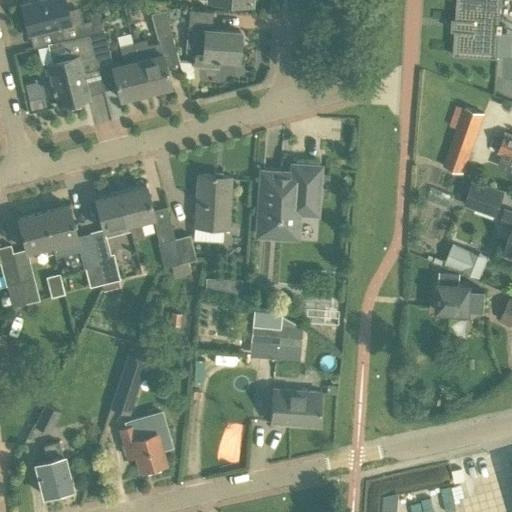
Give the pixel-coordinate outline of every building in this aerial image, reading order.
[(89,34),(102,22),(92,24),(91,19),(83,21),(80,7),(65,10),(62,0),(43,0),(19,6),(26,35),(47,30),(50,43),(50,44),(89,34)] [(455,30),(453,54),(497,58),(499,31),(502,32),(502,23),(500,22),(501,0),(456,0),(456,17),(455,30)] [(172,34),(165,8),(151,12),(158,38),(172,34)] [(237,62),(239,34),(210,31),(212,11),(189,9),(185,51),(194,52),(193,64),(219,67),(220,60),(237,62)] [(102,21),(102,22),(89,34),(97,65),(111,61),(102,21)] [(79,71),(97,66),(97,65),(89,34),(50,44),(50,43),(48,44),(52,63),(45,64),(56,107),(86,100),(79,71)] [(145,94),(170,88),(158,42),(147,45),(146,38),(132,41),(145,94)] [(125,64),(111,68),(120,100),(145,94),(132,41),(120,44),(125,64)] [(184,77),(194,76),(192,62),(179,60),(179,61),(184,77)] [(44,107),(41,95),(27,99),(30,110),(44,107)] [(463,173),(484,113),(457,103),(449,125),(456,127),(442,165),(463,173)] [(511,135),(506,134),(499,153),(511,157),(511,135)] [(314,213),(317,168),(292,166),(291,177),(279,177),(280,174),(261,172),(257,235),(275,236),(276,227),(295,228),(296,212),(314,213)] [(227,231),(231,178),(197,175),(193,228),(227,231)] [(496,216),(505,190),(473,178),(464,204),(496,216)] [(122,193),(120,193),(121,198),(128,224),(129,224),(130,229),(133,240),(146,236),(142,221),(153,218),(151,209),(150,205),(145,187),(122,193)] [(117,194),(95,200),(99,214),(102,227),(103,231),(105,230),(128,224),(121,198),(120,193),(117,194)] [(95,257),(89,231),(74,234),(68,208),(43,214),(52,252),(54,252),(52,246),(76,240),(82,264),(84,264),(89,286),(102,283),(95,257)] [(511,211),(506,209),(500,223),(511,227),(511,230),(503,254),(505,255),(506,257),(511,259),(511,211)] [(47,254),(52,252),(43,214),(18,221),(26,253),(13,256),(12,257),(19,281),(24,302),(40,298),(28,252),(45,248),(47,254)] [(175,237),(181,262),(196,258),(190,233),(175,237)] [(175,237),(158,241),(164,267),(171,265),(181,262),(175,237)] [(445,262),(479,277),(488,257),(453,242),(445,262)] [(111,253),(95,257),(102,283),(119,279),(120,278),(114,252),(111,253)] [(58,273),(63,293),(77,290),(72,270),(69,265),(57,266),(59,272),(58,273)] [(51,296),(63,293),(58,273),(45,276),(51,296)] [(119,279),(102,283),(104,289),(120,285),(119,279)] [(19,281),(7,284),(12,305),(24,302),(19,281)] [(470,290),(470,285),(438,284),(436,311),(469,312),(469,309),(482,310),(483,291),(470,290)] [(511,325),(511,298),(509,297),(499,319),(511,325)] [(249,343),(279,346),(280,338),(289,339),(293,339),(295,324),(281,322),(281,319),(252,316),(249,343)] [(0,367),(2,369),(16,340),(1,333),(0,335),(0,367)] [(130,413),(148,357),(127,350),(109,407),(130,413)] [(317,425),(319,393),(272,390),(269,422),(317,425)] [(50,432),(61,409),(45,402),(33,424),(50,432)] [(126,426),(118,428),(127,459),(134,456),(138,471),(168,463),(164,449),(173,446),(162,409),(124,420),(126,426)] [(61,457),(57,442),(42,446),(46,460),(34,463),(42,496),(71,489),(63,456),(61,457)]
